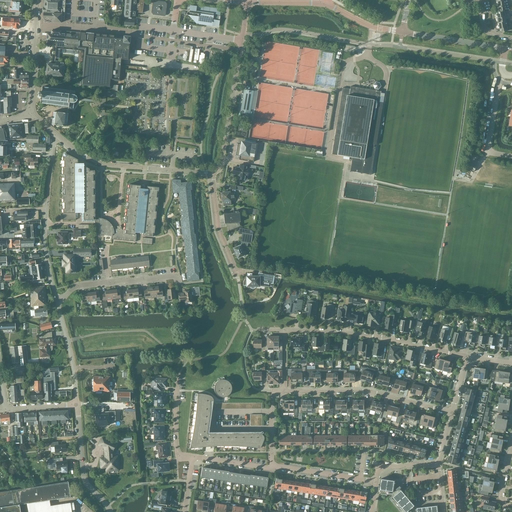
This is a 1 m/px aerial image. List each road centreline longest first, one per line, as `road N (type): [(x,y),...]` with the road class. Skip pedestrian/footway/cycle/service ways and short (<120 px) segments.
road 1 (residential): [(467,358),(390,339),(284,330)]
road 2 (residential): [(449,412),(370,392),(284,391)]
road 3 (residential): [(212,172),(104,164),(54,134)]
road 4 (residential): [(239,49),(220,169),(212,172)]
road 5 (residential): [(57,302),(73,287),(178,274)]
